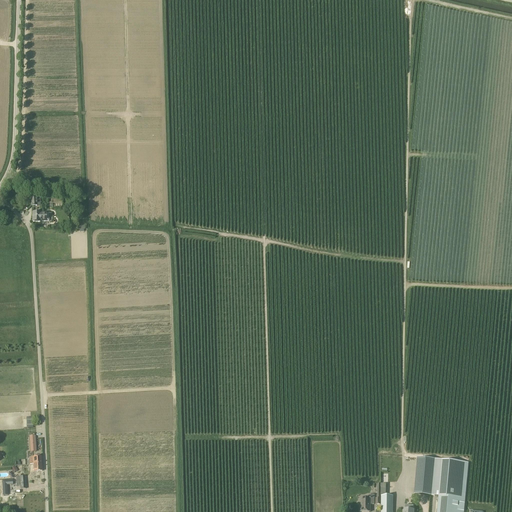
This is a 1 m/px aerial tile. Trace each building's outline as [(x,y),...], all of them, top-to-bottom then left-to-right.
[(30,198),(30,206),(37,206),(37,202),(39,202),(39,198),(30,198)] [(40,221),(46,221),(49,221),(49,213),(46,213),(41,213),(41,212),(32,212),(32,222),(40,222),(40,221)] [(414,495),(431,496),(434,460),(418,459),(414,495)] [(442,461),(437,511),(463,511),(468,463),(442,461)] [(20,477),(16,477),(16,483),(16,487),(20,487),(20,489),(26,489),(25,476),(20,477)] [(386,488),(381,488),(381,505),(380,511),(392,511),(393,496),(386,496),(386,488)] [(374,495),(368,494),(368,498),(361,498),(361,511),(365,511),(370,511),(371,505),(374,505),(374,495)]
